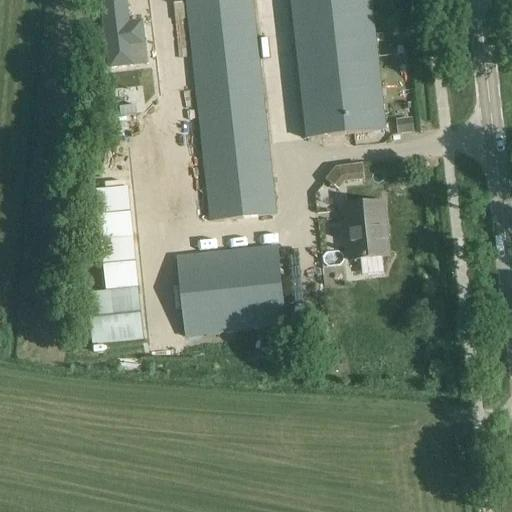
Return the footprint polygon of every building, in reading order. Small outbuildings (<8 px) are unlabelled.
[(100,0),(109,67),(133,64),(131,44),(144,42),(141,19),(128,21),(125,0),(100,0)] [(185,0),(210,225),(277,217),(253,0),(185,0)] [(291,0),(307,141),(386,132),(371,0),(291,0)] [(136,106),(120,108),(121,116),(137,115),(136,106)] [(414,133),(413,119),(399,121),(401,135),(414,133)] [(351,166),(352,181),(365,179),(363,164),(351,166)] [(99,200),(109,292),(85,295),(90,346),(145,340),(138,290),(141,290),(131,196),(99,200)] [(386,258),(383,230),(386,230),(383,204),(345,208),(351,262),(386,258)] [(177,258),(185,340),(288,329),(279,248),(177,258)] [(291,339),(292,354),(310,353),(309,338),(291,339)]
